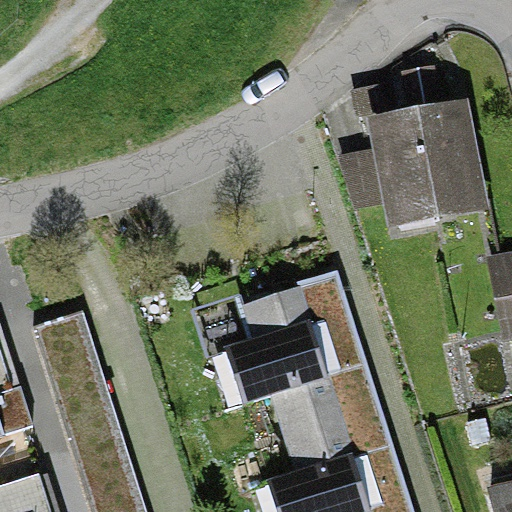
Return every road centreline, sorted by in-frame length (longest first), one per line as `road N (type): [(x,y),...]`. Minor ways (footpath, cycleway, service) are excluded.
road 1 (residential): [(0,211),(143,175),(462,0)]
road 2 (track): [(0,86),(91,0)]
